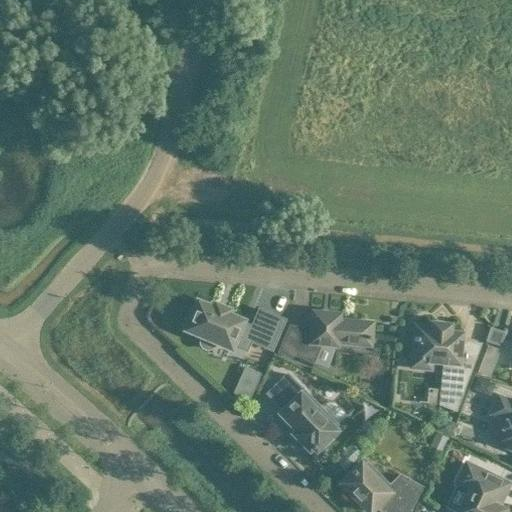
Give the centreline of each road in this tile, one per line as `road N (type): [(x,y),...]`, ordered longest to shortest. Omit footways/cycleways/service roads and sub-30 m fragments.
road 1 (unclassified): [(6,342),(152,183),(203,0)]
road 2 (residential): [(511,288),(156,254)]
road 3 (residential): [(332,511),(140,312),(140,277),(156,254)]
road 4 (tertiary): [(144,464),(6,342)]
road 5 (tertiary): [(0,361),(131,478)]
